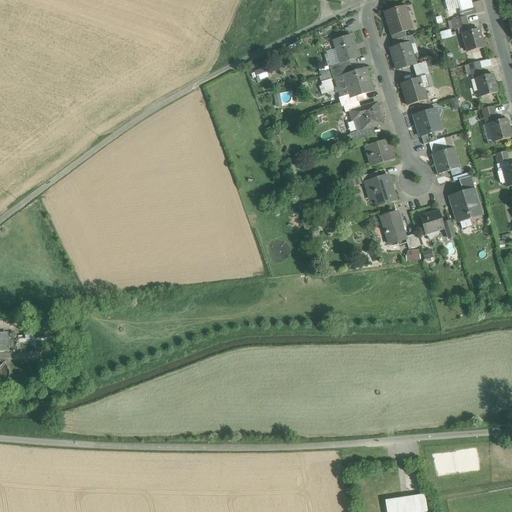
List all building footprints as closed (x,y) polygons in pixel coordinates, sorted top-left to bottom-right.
[(447,0),(448,1),(445,2),(448,12),(459,9),(460,11),(473,8),(472,4),(470,0),(447,0)] [(481,1),(472,4),(473,8),(475,14),(484,12),(481,1)] [(404,7),(385,13),(392,34),(392,36),(404,32),(411,30),(404,7)] [(473,8),(460,11),(461,18),(465,17),(475,14),(473,8)] [(458,29),(468,27),(465,17),(461,18),(452,21),(454,30),(458,29)] [(441,38),(451,37),(450,29),(440,31),(441,38)] [(469,32),(462,34),(467,52),(484,48),(481,38),(479,30),(479,29),(469,32)] [(404,32),(392,36),(392,34),(390,35),(392,42),(406,38),(404,32)] [(351,36),(333,41),(340,63),(340,64),(349,61),(358,58),(351,36)] [(406,38),(392,42),(394,48),(408,43),(406,38)] [(394,48),(390,49),(396,70),(415,64),(409,43),(408,43),(394,48)] [(470,60),(481,57),(480,52),(469,55),(470,60)] [(349,61),(340,64),(340,63),(329,67),(331,73),(351,67),(349,61)] [(426,62),(413,66),(415,73),(427,69),(428,69),(426,62)] [(479,62),(469,65),(471,74),(481,72),(479,62)] [(264,67),(254,71),(258,80),(268,76),(264,67)] [(351,67),(331,73),(333,80),(335,79),(343,76),(353,73),(351,67)] [(353,73),(343,76),(335,79),(341,98),(348,96),(348,98),(350,98),(350,99),(357,97),(373,92),(366,69),(353,73)] [(415,73),(417,79),(426,76),(426,77),(430,76),(428,69),(427,69),(415,73)] [(483,77),(476,79),(480,98),(497,93),(495,83),(494,83),(492,75),(483,77)] [(417,79),(401,84),(408,106),(427,100),(424,90),(430,88),(426,77),(426,76),(417,79)] [(293,92),(280,94),(283,106),(295,104),(293,92)] [(357,97),(350,99),(350,98),(348,98),(348,96),(341,98),(338,99),(341,108),(343,107),(358,103),(357,97)] [(358,103),(343,107),(345,114),(350,112),(349,111),(360,108),(358,103)] [(360,108),(349,111),(350,112),(356,132),(356,133),(371,128),(383,125),(376,103),(360,108)] [(482,110),(485,119),(494,117),(492,107),(482,110)] [(434,111),(415,117),(421,136),(434,132),(440,130),(434,111)] [(494,117),(485,119),(486,125),(489,124),(496,122),(494,117)] [(496,122),(489,124),(494,143),(511,138),(508,128),(506,120),(496,122)] [(371,128),(356,133),(356,132),(349,134),(352,142),(374,136),(371,128)] [(434,132),(421,136),(424,145),(429,144),(437,141),(434,132)] [(374,136),(352,142),(354,149),(364,145),(365,147),(376,144),(374,136)] [(437,141),(429,144),(432,155),(447,150),(444,139),(437,141)] [(376,144),(365,147),(368,158),(373,156),(376,166),(394,160),(390,148),(387,150),(384,141),(376,144)] [(447,150),(432,155),(438,175),(450,171),(451,177),(461,174),(453,148),(447,150)] [(495,155),(498,165),(508,162),(505,152),(495,155)] [(509,167),(508,162),(498,165),(496,165),(501,185),(506,184),(502,169),(509,167)] [(511,166),(509,167),(502,169),(506,184),(507,188),(511,186),(511,166)] [(377,172),(360,177),(363,185),(365,184),(365,183),(379,179),(377,172)] [(379,179),(365,183),(365,184),(369,194),(373,192),(378,207),(395,201),(390,186),(391,186),(388,176),(379,179)] [(470,177),(459,181),(462,193),(472,190),(473,190),(474,190),(470,177)] [(462,193),(448,197),(452,209),(454,209),(458,224),(470,220),(469,216),(481,213),(478,203),(477,204),(473,190),(472,190),(462,193)] [(438,211),(419,217),(425,236),(444,230),(442,223),(438,211)] [(397,213),(380,218),(389,245),(405,240),(406,240),(405,238),(397,213)] [(450,221),(442,223),(444,230),(447,238),(450,240),(455,238),(450,221)] [(416,235),(405,238),(406,240),(405,240),(409,250),(420,247),(416,235)] [(426,511),(424,496),(385,502),(386,511),(426,511)]
